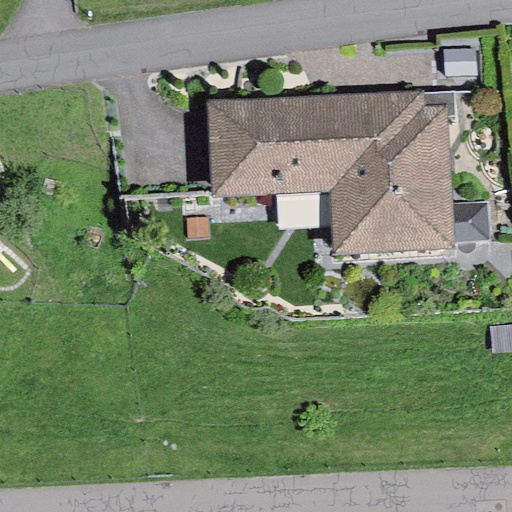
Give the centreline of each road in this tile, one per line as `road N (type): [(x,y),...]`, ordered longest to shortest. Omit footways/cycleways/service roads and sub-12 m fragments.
road 1 (residential): [(0,83),(511,7)]
road 2 (residential): [(104,511),(511,490)]
